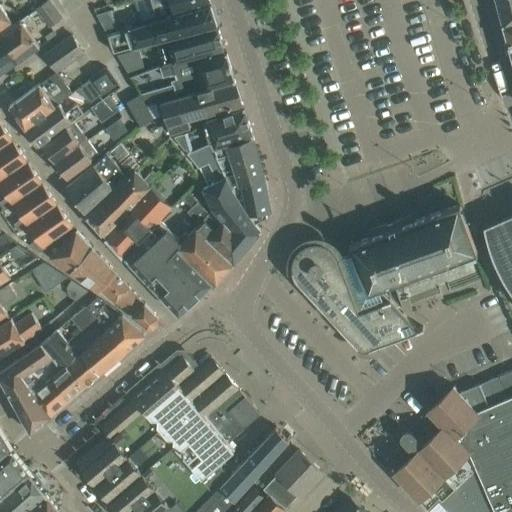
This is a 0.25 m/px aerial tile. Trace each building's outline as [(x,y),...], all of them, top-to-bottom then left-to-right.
[(46,0),(36,7),(50,27),(64,17),(51,0),(46,0)] [(140,25),(211,3),(209,0),(135,0),(142,23),(140,24),(140,25)] [(511,0),(498,0),(505,23),(511,21),(511,0)] [(211,3),(140,25),(140,24),(108,35),(106,37),(115,52),(218,24),(211,3)] [(0,30),(11,22),(0,6),(0,30)] [(28,14),(20,20),(0,34),(0,42),(4,40),(19,61),(39,47),(24,26),(32,20),(28,14)] [(181,38),(158,44),(164,64),(222,47),(224,46),(219,27),(181,38)] [(44,54),(45,55),(56,71),(84,51),(72,35),(44,54)] [(0,75),(19,61),(4,40),(0,42),(0,75)] [(171,79),(172,84),(166,85),(170,99),(199,90),(198,86),(234,75),(227,54),(225,54),(222,47),(164,64),(160,65),(163,76),(170,73),(170,75),(177,73),(178,77),(171,79)] [(90,78),(100,93),(101,95),(118,84),(107,67),(90,78)] [(56,71),(9,105),(25,127),(58,103),(72,93),(56,71)] [(199,90),(170,99),(163,102),(153,105),(155,111),(165,108),(172,132),(191,126),(189,120),(243,103),(235,79),(199,90)] [(154,103),(160,101),(156,88),(143,92),(150,105),(154,103)] [(150,105),(143,92),(129,100),(144,125),(158,117),(150,105)] [(58,103),(25,127),(39,146),(43,143),(71,122),(58,103)] [(211,141),(214,147),(224,144),(228,143),(252,135),(244,107),(203,120),(206,132),(209,138),(211,141)] [(128,129),(119,118),(106,128),(114,139),(128,129)] [(0,148),(13,140),(0,121),(0,148)] [(73,124),(71,122),(43,143),(51,154),(47,157),(51,163),(86,137),(75,122),(73,124)] [(240,184),(264,175),(253,135),(228,144),(228,143),(224,144),(214,147),(218,157),(219,159),(231,155),(236,171),(240,184)] [(86,137),(51,163),(56,170),(61,167),(68,176),(92,159),(98,154),(86,137)] [(13,140),(0,148),(0,179),(28,161),(13,140)] [(85,213),(113,189),(126,177),(113,160),(107,152),(92,163),(93,165),(66,186),(85,213)] [(249,213),(232,186),(219,159),(218,157),(208,162),(216,180),(203,187),(214,209),(224,221),(248,245),(261,230),(255,222),(249,213)] [(0,203),(4,209),(8,206),(12,203),(42,182),(28,161),(0,179),(0,185),(7,196),(0,201),(0,203)] [(151,185),(144,178),(135,169),(126,177),(113,189),(85,213),(104,234),(151,185)] [(144,178),(151,185),(158,178),(159,178),(163,173),(158,169),(155,172),(152,170),(144,178)] [(264,175),(240,184),(232,186),(249,213),(255,222),(267,217),(265,210),(272,208),(264,175)] [(180,241),(178,239),(159,220),(172,206),(161,196),(168,188),(158,179),(159,178),(158,178),(151,185),(104,234),(175,310),(185,309),(203,290),(215,284),(184,253),(183,254),(176,246),(177,245),(176,244),(180,241)] [(57,203),(42,182),(12,203),(22,217),(14,223),(19,230),(27,225),(27,224),(57,203)] [(196,227),(234,262),(248,245),(224,221),(219,225),(197,203),(199,202),(188,191),(182,198),(204,219),(196,227)] [(57,203),(27,224),(27,225),(28,224),(37,238),(29,244),(39,251),(46,247),(44,244),(72,224),(57,203)] [(353,253),(340,258),(338,255),(336,251),(333,248),(329,246),(326,244),(322,243),(318,242),(314,243),(310,244),(306,245),(302,247),(299,250),(297,253),(295,257),(293,261),(293,265),(293,269),(294,273),(295,277),(297,281),(300,284),(358,346),(359,347),(361,348),(363,349),(365,349),(366,349),(368,349),(370,348),(425,328),(423,326),(418,328),(391,299),(385,301),(380,288),(478,251),(461,204),(350,246),(353,253)] [(511,213),(496,221),(485,226),(490,248),(499,268),(503,276),(510,291),(511,295),(511,213)] [(234,262),(196,227),(187,237),(185,235),(180,241),(176,244),(177,245),(176,246),(183,254),(184,253),(215,284),(234,262)] [(71,271),(92,246),(93,246),(77,230),(51,257),(71,271)] [(0,243),(2,244),(11,239),(12,238),(5,233),(3,234),(0,235),(0,243)] [(0,254),(0,280),(10,274),(4,265),(27,250),(17,243),(0,254)] [(93,246),(92,246),(71,271),(99,289),(100,288),(101,288),(116,270),(93,246)] [(47,291),(68,277),(45,262),(33,270),(47,291)] [(116,271),(116,270),(101,288),(115,300),(133,314),(133,315),(148,327),(154,326),(159,322),(159,316),(146,303),(145,304),(129,287),(130,286),(116,271)] [(0,324),(11,318),(3,305),(18,295),(11,284),(0,290),(0,324)] [(109,328),(128,351),(148,333),(125,314),(123,315),(117,321),(101,304),(104,301),(97,297),(87,305),(109,328)] [(100,374),(128,351),(109,328),(87,305),(71,318),(78,326),(84,333),(74,342),(83,351),(100,374)] [(11,318),(0,324),(0,355),(42,328),(32,312),(15,323),(11,318)] [(84,333),(78,326),(74,330),(73,336),(76,340),(84,333)] [(83,351),(74,342),(70,337),(67,340),(58,328),(40,342),(63,369),(72,362),(83,351)] [(34,390),(46,383),(56,376),(63,369),(40,342),(35,347),(43,359),(5,385),(31,431),(51,414),(34,390)] [(0,375),(5,385),(43,359),(35,347),(0,372),(0,375)] [(100,374),(83,351),(72,362),(74,365),(71,368),(84,387),(100,374)] [(234,448),(178,383),(194,370),(180,354),(98,423),(105,431),(73,459),(118,511),(193,511),(220,485),(229,476),(217,462),(234,448)] [(194,370),(178,383),(228,441),(259,414),(210,356),(199,365),(199,366),(194,370)] [(54,394),(60,390),(68,400),(84,387),(71,368),(59,379),(56,376),(46,383),(54,394)] [(511,368),(499,374),(508,397),(511,394),(511,368)] [(511,511),(511,394),(508,397),(499,374),(489,380),(480,383),(459,392),(455,388),(457,387),(455,384),(428,410),(430,413),(432,411),(444,424),(427,441),(417,432),(416,431),(416,430),(414,429),(413,428),(412,428),(410,427),(409,427),(408,428),(406,428),(405,429),(404,430),(403,431),(403,432),(402,433),(402,435),(402,436),(402,438),(403,439),(403,440),(404,441),(405,442),(415,452),(394,473),(396,475),(398,473),(420,496),(418,498),(429,510),(440,500),(451,511),(511,511)] [(60,390),(54,394),(46,383),(34,390),(51,414),(68,400),(60,390)] [(249,455),(229,476),(220,485),(236,499),(251,483),(291,439),(287,436),(277,426),(249,455)] [(0,460),(13,450),(0,428),(0,460)] [(0,498),(31,473),(13,450),(0,460),(0,498)] [(270,494),(285,508),(298,494),(300,496),(324,472),(301,450),(264,488),(270,494)] [(0,511),(23,511),(46,493),(31,473),(0,498),(0,511)] [(280,511),(285,508),(270,494),(267,499),(251,483),(245,490),(246,493),(227,511),(280,511)] [(227,511),(246,493),(245,490),(236,499),(220,485),(193,511),(227,511)] [(60,511),(46,493),(23,511),(60,511)] [(366,511),(367,511),(351,497),(338,511),(366,511)]
